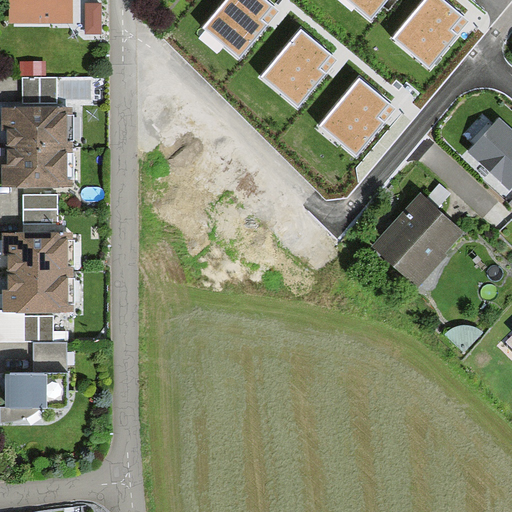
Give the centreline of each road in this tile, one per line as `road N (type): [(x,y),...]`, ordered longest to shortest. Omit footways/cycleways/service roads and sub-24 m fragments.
road 1 (residential): [(123,33),(154,44),(317,204),(336,207),(355,200),(480,55)]
road 2 (residential): [(123,33),(130,478)]
road 3 (residential): [(130,478),(0,496)]
